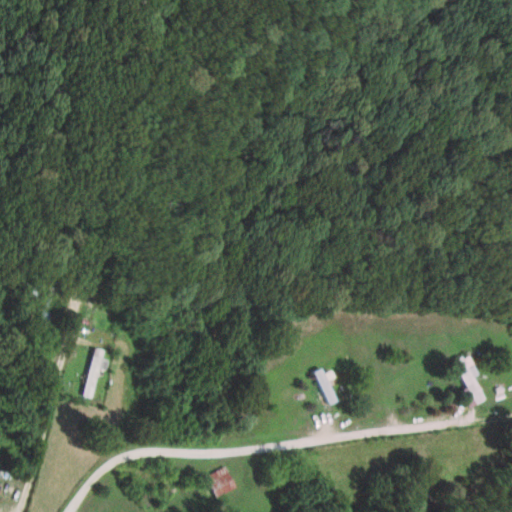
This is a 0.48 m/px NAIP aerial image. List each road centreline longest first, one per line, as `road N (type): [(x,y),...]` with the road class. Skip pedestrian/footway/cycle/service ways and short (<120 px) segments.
road 1 (residential): [(511,425),(451,424),(249,452),(116,455),(94,467),(62,511)]
road 2 (residential): [(14,511),(71,303)]
